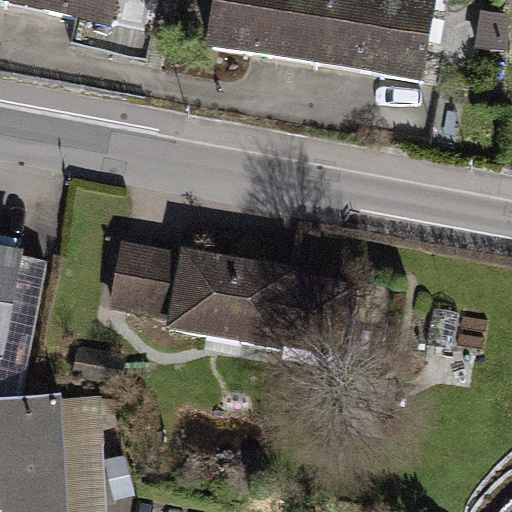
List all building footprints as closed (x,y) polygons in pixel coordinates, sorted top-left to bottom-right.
[(0,0),(0,18),(5,20),(9,0),(0,0)] [(114,43),(123,0),(9,0),(5,20),(114,43)] [(324,0),(215,0),(206,63),(313,80),(324,0)] [(434,0),(324,0),(313,80),(419,96),(434,0)] [(181,264),(122,253),(108,325),(165,335),(163,343),(287,365),(288,359),(342,369),(355,298),(298,287),(299,280),(182,259),(181,264)] [(0,381),(22,266),(0,261),(0,381)] [(0,410),(0,511),(105,511),(104,408),(0,410)]
